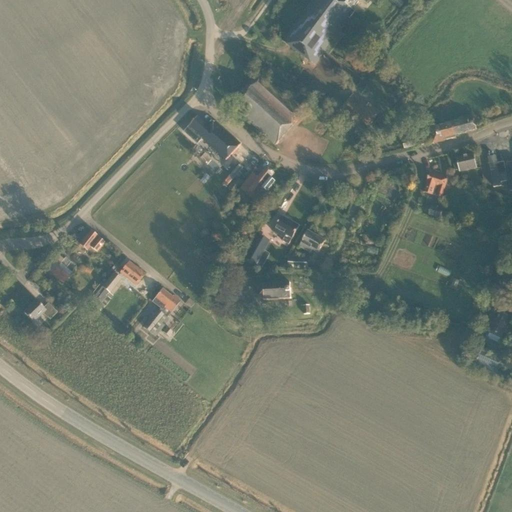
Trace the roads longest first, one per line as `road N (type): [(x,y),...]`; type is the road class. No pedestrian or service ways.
road 1 (unclassified): [(511,123),(418,155),(320,174),(266,153),(198,96)]
road 2 (secondary): [(236,511),(52,407),(0,367)]
road 3 (unclassified): [(0,248),(61,232),(198,96)]
